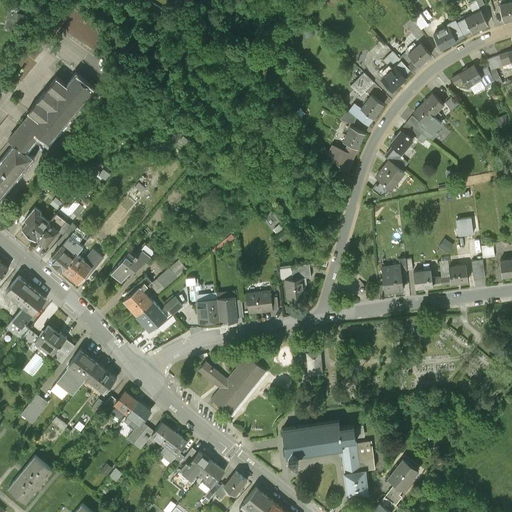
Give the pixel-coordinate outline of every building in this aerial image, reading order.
[(511,2),(499,5),(503,20),(511,18),(511,2)] [(488,24),(481,10),(465,18),(469,26),(472,32),(488,24)] [(418,17),(421,26),(427,23),(424,14),(418,17)] [(458,30),(463,26),(459,21),(454,25),(458,30)] [(450,26),(434,34),(441,48),(457,40),(454,34),(450,26)] [(472,32),(469,26),(461,30),(464,36),(472,32)] [(312,27),(303,31),(306,38),(315,34),(312,27)] [(457,40),(464,36),(461,30),(454,34),(457,40)] [(0,56),(16,42),(8,34),(0,41),(0,56)] [(431,54),(421,43),(408,55),(413,61),(418,66),(431,54)] [(511,50),(500,55),(502,62),(504,62),(505,66),(506,68),(511,65),(511,50)] [(502,62),(500,55),(488,59),(492,71),(505,66),(504,62),(502,62)] [(412,72),(418,66),(413,61),(407,67),(412,72)] [(475,64),(452,78),(456,84),(464,79),(468,87),(482,79),(483,78),(479,71),(475,64)] [(495,82),(487,65),(479,71),(483,78),(482,79),(487,87),(495,82)] [(400,73),(395,67),(382,79),(392,90),(405,78),(400,73)] [(412,72),(407,67),(400,73),(405,78),(412,72)] [(15,147),(0,164),(0,195),(30,159),(22,153),(38,134),(48,142),(92,89),(76,75),(68,85),(57,76),(28,111),(29,112),(30,112),(31,113),(8,140),(15,147)] [(444,104),(433,93),(421,106),(432,116),(432,115),(435,113),(444,104)] [(368,114),(374,118),(384,104),(371,95),(361,109),(368,114)] [(459,104),(452,97),(444,104),(451,112),(459,104)] [(432,116),(421,106),(414,113),(422,122),(420,124),(419,125),(423,129),(425,130),(432,135),(435,133),(442,125),(435,118),(432,115),(432,116)] [(368,126),(374,118),(368,114),(362,122),(368,126)] [(510,124),(506,115),(496,119),(500,129),(510,124)] [(421,134),(425,130),(423,129),(419,125),(420,124),(411,116),(401,130),(416,140),(421,134)] [(352,160),(364,133),(350,126),(343,143),(349,145),(345,153),(335,148),(331,150),(329,156),(347,178),(352,160)] [(438,135),(435,133),(432,135),(425,130),(421,134),(416,140),(423,144),(427,138),(432,142),(438,135)] [(393,146),(402,154),(413,141),(400,131),(390,144),(393,146)] [(402,154),(393,146),(384,156),(389,160),(402,171),(403,169),(408,163),(400,157),(402,154)] [(391,190),(404,172),(402,171),(389,160),(375,178),(381,183),(391,190)] [(458,182),(456,170),(445,172),(447,184),(458,182)] [(387,194),(391,190),(381,183),(378,187),(376,185),(372,191),(379,197),(386,195),(387,194)] [(73,214),(77,218),(84,209),(80,205),(73,214)] [(40,213),(34,208),(24,220),(27,222),(22,228),(36,239),(37,238),(49,223),(39,214),(40,213)] [(57,214),(49,223),(37,238),(46,246),(58,232),(66,222),(57,214)] [(471,218),(456,220),(458,230),(459,236),(473,234),(471,218)] [(66,222),(58,232),(62,236),(70,226),(66,222)] [(73,248),(72,252),(70,255),(73,258),(76,254),(83,246),(78,242),(73,248)] [(156,251),(145,242),(135,255),(130,251),(112,273),(122,281),(131,271),(132,272),(156,251)] [(52,257),(55,259),(53,262),(63,270),(73,258),(70,255),(66,252),(68,250),(63,245),(52,257)] [(481,246),(482,258),(494,256),(493,245),(481,246)] [(92,267),(84,277),(85,278),(103,257),(93,249),(84,260),(92,267)] [(76,254),(73,258),(63,270),(79,283),(84,277),(92,267),(84,260),(76,254)] [(399,264),(400,264),(401,271),(407,271),(406,260),(405,257),(398,258),(399,264)] [(511,259),(499,261),(500,267),(501,276),(502,276),(511,274),(511,259)] [(485,279),(483,260),(472,262),(474,280),(485,279)] [(0,279),(9,269),(0,261),(0,279)] [(144,289),(153,300),(185,272),(176,262),(152,282),(144,289)] [(292,264),(292,278),(303,277),(303,278),(311,277),(310,263),(292,264)] [(396,291),(403,290),(401,271),(400,264),(399,264),(381,267),(385,292),(391,292),(396,291)] [(449,268),(450,276),(451,283),(456,282),(468,281),(466,265),(449,268)] [(428,286),(433,285),(432,278),(431,270),(413,272),(415,288),(423,287),(428,286)] [(152,282),(147,276),(128,291),(130,294),(125,298),(137,313),(153,300),(144,289),(152,282)] [(451,283),(450,276),(440,277),(441,284),(451,283)] [(46,299),(19,277),(6,292),(25,307),(13,322),(22,329),(25,326),(46,299)] [(305,290),(303,278),(303,277),(292,278),(286,279),(288,297),(304,295),(303,291),(305,290)] [(441,284),(440,277),(432,278),(433,285),(441,284)] [(247,292),(249,311),(258,310),(258,308),(272,306),(271,296),(270,289),(247,292)] [(217,297),(217,298),(220,319),(228,318),(228,321),(238,320),(237,317),(235,299),(235,295),(217,297)] [(165,305),(168,308),(172,314),(183,305),(176,297),(165,305)] [(199,321),(220,319),(217,298),(197,300),(199,321)] [(241,298),(235,299),(237,317),(243,316),(241,298)] [(163,312),(153,300),(137,313),(150,329),(156,324),(158,326),(172,314),(168,308),(163,312)] [(20,343),(30,330),(25,326),(22,329),(13,322),(7,330),(16,337),(15,339),(20,343)] [(58,335),(47,326),(39,337),(33,343),(35,345),(41,349),(42,348),(61,364),(75,347),(65,340),(66,338),(60,333),(58,335)] [(33,343),(39,337),(30,330),(20,343),(30,351),(35,345),(33,343)] [(99,363),(81,349),(67,366),(68,367),(56,382),(68,392),(73,395),(87,377),(99,363)] [(323,373),(321,350),(306,351),(308,374),(323,373)] [(247,353),(227,377),(224,375),(206,359),(198,368),(216,383),(217,384),(220,386),(211,398),(230,413),(266,369),(247,353)] [(45,363),(35,355),(22,370),(32,379),(45,363)] [(99,362),(99,363),(87,377),(105,392),(116,377),(102,366),(103,365),(99,362)] [(68,392),(56,382),(51,389),(62,398),(68,392)] [(138,399),(125,389),(117,399),(108,410),(119,418),(125,411),(127,412),(138,399)] [(36,412),(45,401),(37,394),(20,414),(31,424),(39,414),(36,412)] [(103,405),(108,410),(117,399),(112,394),(105,403),(103,405)] [(103,405),(105,403),(99,398),(93,406),(98,410),(103,405)] [(150,409),(138,399),(127,412),(129,414),(124,420),(127,423),(126,424),(133,429),(141,419),(150,409)] [(69,424),(58,416),(54,422),(65,430),(69,424)] [(138,438),(148,425),(141,419),(133,429),(126,438),(133,443),(138,438)] [(342,449),(341,444),(355,442),(355,440),(356,440),(354,425),(339,427),(338,420),(300,425),(300,424),(292,425),(292,426),(282,427),(286,456),(289,456),(289,463),(298,462),(297,454),(304,453),(342,449)] [(78,421),(69,434),(75,438),(85,425),(78,421)] [(174,430),(162,421),(155,430),(152,433),(164,443),(174,430)] [(144,443),(152,433),(155,430),(148,425),(138,438),(144,443)] [(187,440),(174,430),(164,443),(177,453),(179,451),(187,440)] [(371,440),(355,442),(359,470),(365,469),(365,470),(375,468),(371,440)] [(359,470),(355,442),(341,444),(342,449),(342,453),(345,472),(359,470)] [(405,443),(398,451),(412,461),(418,453),(405,443)] [(187,460),(189,462),(190,460),(190,461),(198,451),(192,446),(184,456),(183,458),(186,460),(187,460)] [(201,473),(212,460),(212,459),(199,449),(198,451),(190,461),(190,460),(189,462),(187,460),(186,460),(181,467),(191,476),(196,469),(201,473)] [(179,451),(177,453),(172,460),(177,464),(183,458),(184,456),(179,451)] [(35,454),(9,487),(26,501),(52,468),(35,454)] [(380,502),(388,508),(393,502),(395,503),(401,495),(399,493),(418,468),(403,456),(388,476),(395,482),(385,494),(380,502)] [(216,480),(224,470),(212,460),(201,473),(206,477),(203,481),(210,487),(216,480)] [(118,479),(123,471),(108,461),(103,469),(118,479)] [(186,483),(191,476),(181,467),(175,474),(186,483)] [(344,472),(347,496),(368,493),(365,470),(365,469),(359,470),(345,472),(344,472)] [(247,478),(236,470),(224,484),(227,487),(235,493),(238,489),(240,491),(243,487),(241,486),(247,478)] [(216,480),(210,487),(208,489),(214,494),(215,492),(215,491),(220,484),(216,480)] [(220,484),(215,491),(215,492),(221,496),(226,490),(225,490),(227,487),(224,484),(222,482),(220,484)] [(239,506),(246,511),(263,511),(273,499),(256,486),(239,506)] [(171,511),(177,501),(171,498),(166,508),(171,511)] [(277,511),(282,507),(273,499),(263,511),(277,511)] [(388,508),(380,502),(371,511),(390,511),(392,511),(388,508)] [(92,511),(82,503),(74,511),(92,511)]
